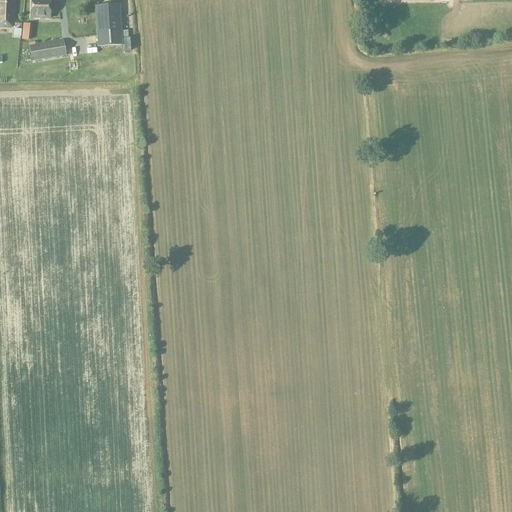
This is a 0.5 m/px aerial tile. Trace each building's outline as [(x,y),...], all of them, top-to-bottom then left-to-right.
[(0,0),(0,26),(12,27),(13,0),(0,0)] [(50,0),(30,0),(30,18),(50,18),(50,0)] [(147,0),(148,33),(162,32),(160,0),(147,0)] [(95,7),(98,47),(122,45),(119,5),(95,7)] [(66,56),(63,43),(30,49),(32,61),(66,56)]
